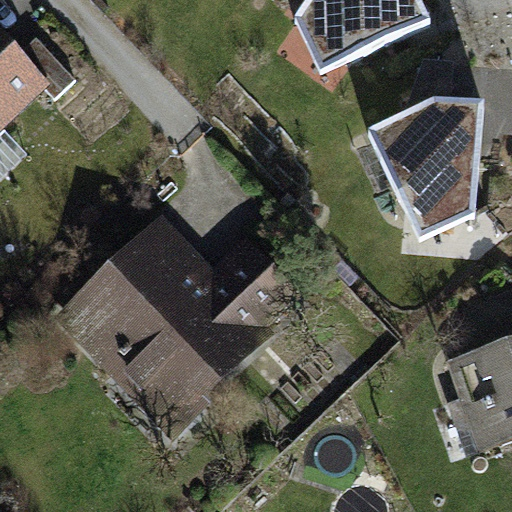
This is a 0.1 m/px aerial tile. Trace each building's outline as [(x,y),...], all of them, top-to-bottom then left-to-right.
[(312,0),(296,23),(321,78),(430,26),(417,0),(312,0)] [(16,60),(0,42),(0,126),(42,87),(55,101),(76,81),(37,40),(16,60)] [(423,89),(450,91),(452,67),(425,65),(423,89)] [(370,136),(420,245),(476,220),(484,109),(434,105),(370,136)] [(146,408),(175,437),(204,409),(195,399),(250,346),(244,340),(290,296),(248,252),(202,296),(151,243),(72,319),(152,402),(146,408)] [(482,353),(455,362),(469,404),(484,399),(500,447),(511,443),(511,288),(495,294),(500,309),(471,319),(482,353)]
